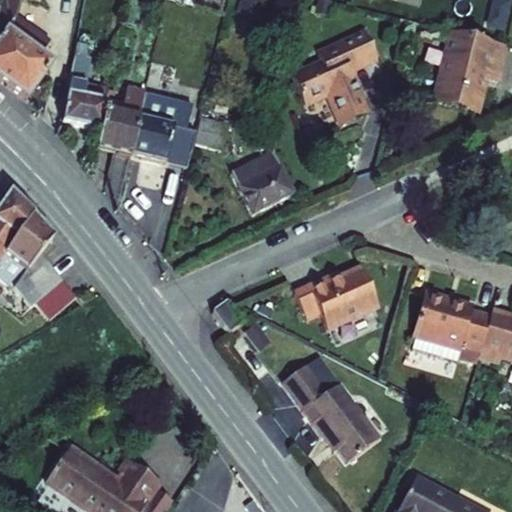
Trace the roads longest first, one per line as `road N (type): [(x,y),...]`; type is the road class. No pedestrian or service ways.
road 1 (secondary): [(151,314),(302,511)]
road 2 (residential): [(151,314),(356,217)]
road 3 (secondary): [(16,155),(151,314)]
road 4 (residential): [(356,217),(511,277)]
